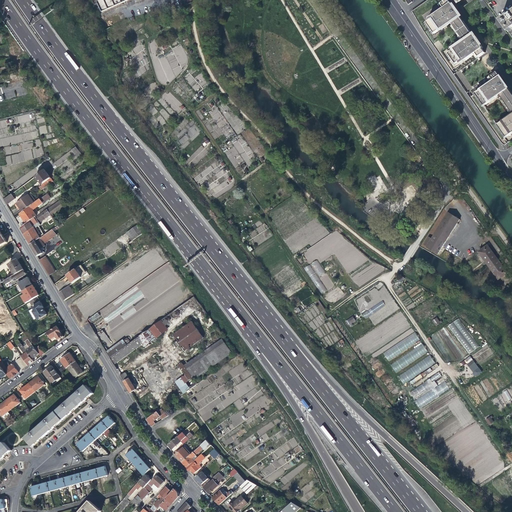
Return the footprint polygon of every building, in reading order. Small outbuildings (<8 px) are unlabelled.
[(96,0),(102,12),(129,0),(96,0)] [(449,4),(446,0),(440,5),(443,8),(427,19),(429,22),(426,24),(433,35),(439,30),(440,31),(450,24),(463,43),(453,50),(447,55),(455,65),(458,63),(459,65),(474,54),(477,57),(483,53),(481,49),(482,48),(477,40),(476,40),(473,36),(472,36),(459,17),(460,17),(456,12),(457,12),(451,3),(449,4)] [(511,10),(499,20),(508,32),(511,28),(511,10)] [(511,93),(508,88),(508,89),(506,86),(507,86),(500,77),(496,72),(490,76),(493,82),(491,83),(473,95),(482,107),(497,96),(500,100),(501,99),(509,111),(508,112),(511,115),(495,126),(504,139),(511,133),(511,93)] [(5,156),(7,165),(44,156),(40,139),(33,140),(33,141),(20,144),(4,147),(6,155),(20,152),(5,156)] [(77,157),(81,154),(75,146),(71,150),(77,157)] [(55,162),(57,166),(65,161),(63,157),(55,162)] [(39,181),(40,181),(41,180),(44,183),(51,178),(45,170),(36,176),(39,181)] [(39,188),(41,190),(53,181),(51,179),(39,188)] [(12,194),(4,200),(7,205),(15,199),(12,194)] [(47,194),(39,200),(42,203),(50,197),(47,194)] [(49,201),(52,205),(61,199),(58,194),(49,201)] [(22,212),(32,205),(34,203),(28,195),(16,203),(19,207),(22,212)] [(62,198),(61,199),(52,205),(36,217),(27,223),(20,228),(28,240),(31,245),(40,238),(37,233),(38,232),(36,228),(34,226),(38,222),(39,223),(66,204),(62,198)] [(32,210),(42,203),(39,200),(36,202),(34,203),(32,205),(32,206),(20,214),(23,218),(27,223),(36,217),(32,210)] [(425,247),(437,255),(459,220),(449,214),(447,212),(430,239),(428,237),(423,245),(425,247)] [(132,241),(139,236),(133,228),(126,233),(132,241)] [(55,230),(54,229),(40,238),(31,245),(38,257),(44,252),(43,250),(45,249),(44,247),(45,246),(44,244),(57,235),(54,231),(55,230)] [(11,253),(17,251),(15,243),(8,245),(11,253)] [(482,249),(477,252),(497,280),(506,273),(487,246),(482,249)] [(46,256),(40,260),(50,276),(55,272),(46,256)] [(9,276),(10,278),(24,270),(20,264),(18,260),(10,265),(14,273),(9,276)] [(318,260),(312,263),(318,277),(325,274),(318,260)] [(319,294),(325,291),(311,264),(305,267),(319,294)] [(72,284),(86,273),(81,265),(67,276),(69,279),(72,284)] [(25,273),(24,270),(10,278),(5,281),(7,285),(11,282),(13,285),(24,278),(23,276),(26,275),(26,274),(25,273)] [(395,278),(401,283),(405,278),(399,274),(395,278)] [(19,283),(24,292),(34,286),(32,283),(28,277),(19,283)] [(434,295),(445,287),(444,287),(439,283),(431,289),(434,295)] [(29,302),(30,302),(38,297),(40,296),(36,290),(34,286),(24,292),(29,302)] [(65,301),(74,294),(69,286),(60,293),(62,296),(65,301)] [(340,287),(323,298),(329,305),(333,307),(347,297),(340,287)] [(418,287),(414,290),(422,301),(426,298),(418,287)] [(45,308),(38,297),(30,302),(32,306),(35,304),(36,306),(33,307),(34,308),(31,310),(33,314),(32,315),(35,320),(38,318),(39,320),(47,315),(44,310),(43,309),(45,308)] [(107,323),(119,314),(116,310),(125,304),(119,297),(99,312),(107,323)] [(318,300),(315,302),(320,308),(319,309),(323,315),(327,313),(318,300)] [(175,310),(161,320),(166,327),(179,317),(177,314),(178,314),(175,310)] [(368,310),(362,314),(366,319),(371,314),(368,310)] [(349,325),(356,321),(353,316),(346,319),(349,325)] [(441,323),(437,317),(433,321),(437,326),(441,323)] [(469,354),(479,346),(458,318),(448,326),(469,354)] [(168,330),(166,327),(161,320),(161,321),(137,338),(142,345),(144,348),(168,330)] [(191,322),(173,335),(184,351),(203,338),(191,322)] [(58,327),(48,333),(52,339),(57,337),(59,340),(64,337),(60,331),(58,327)] [(388,361),(420,341),(415,332),(383,352),(388,361)] [(126,357),(142,345),(137,338),(130,343),(127,345),(109,358),(114,365),(126,357)] [(30,349),(26,351),(32,359),(35,356),(39,354),(36,351),(30,342),(28,339),(25,342),(30,349)] [(184,366),(195,380),(232,353),(222,339),(184,366)] [(127,345),(123,340),(106,352),(109,358),(127,345)] [(21,356),(28,366),(31,364),(34,362),(32,359),(26,351),(21,343),(18,345),(24,354),(21,356)] [(422,344),(390,364),(396,372),(427,353),(422,344)] [(66,370),(67,368),(76,362),(70,354),(65,357),(60,362),(66,370)] [(431,356),(398,375),(403,383),(435,364),(431,356)] [(470,356),(464,360),(475,377),(482,372),(470,356)] [(0,358),(0,365),(1,366),(7,375),(10,379),(19,373),(18,372),(12,364),(7,368),(0,358)] [(79,368),(76,362),(67,368),(75,379),(83,373),(79,368)] [(182,364),(175,369),(185,384),(192,379),(182,364)] [(48,370),(44,373),(52,384),(60,378),(52,367),(48,370)] [(440,373),(409,391),(414,400),(419,408),(450,390),(445,381),(437,386),(434,380),(441,376),(440,373)] [(124,375),(121,377),(130,393),(135,389),(131,382),(129,379),(127,380),(124,375)] [(34,380),(29,384),(35,392),(44,385),(38,377),(34,380)] [(26,399),(35,392),(29,384),(24,388),(20,391),(26,399)] [(55,414),(62,421),(71,413),(87,399),(93,394),(87,386),(55,414)] [(501,395),(509,401),(511,396),(511,395),(504,390),(501,395)] [(10,398),(5,402),(11,410),(20,403),(14,395),(10,398)] [(6,414),(8,412),(11,410),(5,402),(1,405),(0,405),(0,414),(2,417),(5,420),(9,417),(6,414)] [(161,417),(162,419),(169,415),(167,412),(164,413),(162,409),(147,419),(151,427),(154,424),(153,422),(155,421),(161,417)] [(26,439),(33,447),(42,439),(56,427),(62,421),(55,414),(26,439)] [(105,419),(102,422),(108,429),(114,424),(115,423),(108,416),(105,419)] [(489,425),(494,422),(490,416),(485,420),(489,425)] [(99,424),(96,427),(102,434),(108,429),(102,422),(99,424)] [(195,433),(198,428),(192,424),(188,428),(195,433)] [(92,430),(89,432),(96,440),(102,434),(96,427),(92,430)] [(93,443),(96,440),(89,432),(86,436),(83,438),(89,446),(91,444),(93,443)] [(187,437),(186,436),(183,438),(180,435),(169,445),(171,447),(173,449),(181,442),(183,445),(193,436),(190,433),(187,437)] [(116,437),(121,443),(124,441),(118,435),(116,437)] [(82,452),(89,446),(83,438),(79,441),(76,444),(82,452)] [(4,443),(0,447),(0,461),(5,457),(11,451),(4,443)] [(104,456),(107,453),(99,444),(96,447),(104,456)] [(201,445),(193,452),(191,454),(190,456),(182,463),(184,466),(187,468),(194,461),(192,459),(196,455),(203,448),(201,445)] [(183,448),(175,455),(178,459),(182,463),(190,456),(183,448)] [(215,460),(220,455),(215,449),(209,454),(215,460)] [(126,456),(132,462),(139,456),(136,454),(133,450),(126,456)] [(201,455),(194,461),(187,468),(190,472),(190,471),(191,470),(194,474),(199,470),(196,466),(204,458),(201,455)] [(132,462),(138,469),(145,463),(143,460),(139,456),(132,462)] [(226,467),(228,465),(220,456),(217,459),(225,467),(225,466),(226,467)] [(138,469),(144,476),(146,474),(150,469),(148,466),(145,463),(138,469)] [(101,468),(96,469),(99,478),(108,476),(105,467),(101,468)] [(93,470),(88,472),(91,481),(99,478),(96,469),(93,470)] [(130,475),(127,470),(121,476),(124,480),(130,475)] [(84,473),(80,474),(83,483),(91,481),(88,472),(84,473)] [(202,485),(204,488),(211,481),(203,472),(198,476),(197,475),(195,477),(199,482),(200,481),(201,483),(202,485)] [(245,481),(237,473),(234,476),(242,485),(245,481)] [(76,475),(72,476),(74,485),(83,483),(80,474),(76,475)] [(149,477),(146,474),(144,476),(129,494),(131,495),(140,485),(144,488),(149,483),(151,481),(152,480),(149,477)] [(67,478),(64,479),(66,487),(74,485),(72,476),(67,478)] [(152,482),(151,481),(149,483),(153,486),(155,484),(156,485),(160,488),(165,482),(158,476),(152,482)] [(59,480),(56,481),(58,489),(66,487),(64,479),(59,480)] [(215,479),(211,481),(204,488),(207,491),(209,494),(219,486),(216,483),(217,481),(215,479)] [(52,482),(48,483),(50,492),(58,489),(56,481),(52,482)] [(43,484),(39,485),(42,494),(50,492),(48,483),(43,484)] [(33,496),(42,494),(39,485),(35,487),(30,488),(33,496)] [(140,494),(139,494),(132,503),(130,505),(136,509),(143,501),(151,493),(150,492),(153,489),(149,485),(141,495),(140,494)] [(164,497),(166,500),(172,493),(167,487),(163,491),(157,497),(161,500),(164,497)] [(161,506),(166,511),(175,501),(178,497),(179,495),(179,494),(175,489),(172,493),(166,500),(161,506)] [(216,501),(219,505),(231,495),(229,492),(225,496),(220,491),(213,498),(216,501)] [(130,501),(132,503),(139,494),(137,492),(130,501)] [(243,494),(234,502),(233,502),(228,506),(231,511),(232,511),(236,511),(249,501),(243,494)] [(98,511),(89,503),(81,511),(98,511)] [(186,511),(188,510),(191,507),(189,506),(187,503),(178,511),(186,511)] [(291,503),(282,511),(283,511),(295,511),(300,508),(291,503)]
